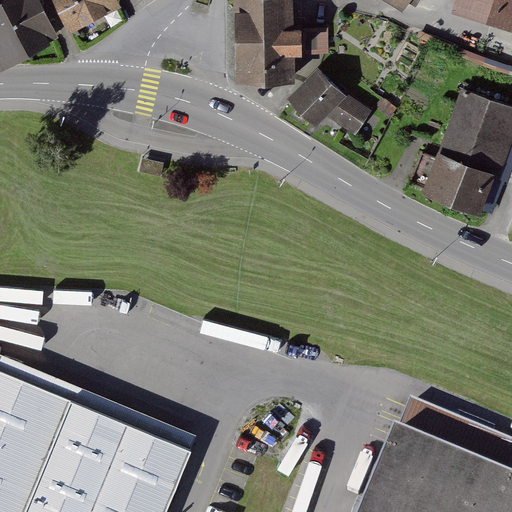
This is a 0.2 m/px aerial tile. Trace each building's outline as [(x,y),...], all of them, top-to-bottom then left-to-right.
[(0,0),(0,64),(56,35),(39,3),(37,0),(0,0)] [(53,0),(73,35),(123,8),(118,0),(53,0)] [(237,0),(238,79),(292,78),(291,0),(237,0)] [(411,0),(389,0),(405,9),(411,0)] [(511,29),(511,0),(459,0),(456,12),(511,29)] [(345,92),(319,66),(291,94),(315,120),(325,109),(355,130),(370,107),(345,92)] [(430,193),(491,213),(511,150),(511,96),(467,81),(430,193)] [(165,162),(142,157),(138,173),(162,178),(165,162)] [(175,511),(205,441),(0,355),(0,511),(175,511)] [(511,511),(511,486),(400,440),(369,511),(511,511)]
